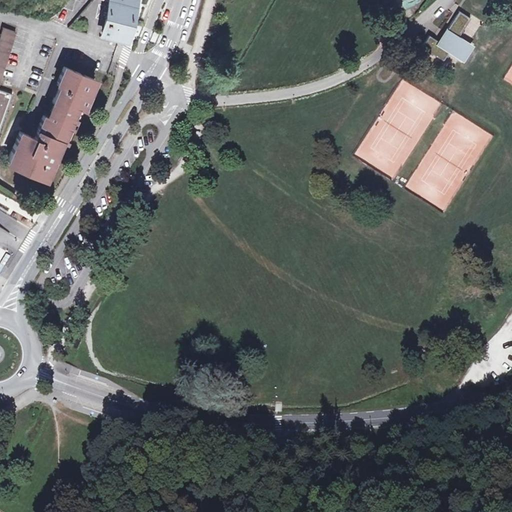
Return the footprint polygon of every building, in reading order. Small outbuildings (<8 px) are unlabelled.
[(132,0),(110,0),(102,31),(124,36),(132,0)] [(470,17),(459,10),(445,31),(447,33),(441,42),(429,35),(422,46),(444,60),(450,50),(460,57),(469,43),(458,37),(470,17)] [(0,75),(14,34),(1,29),(0,33),(0,75)] [(440,72),(430,66),(424,76),(434,82),(440,72)] [(102,83),(67,68),(58,88),(62,90),(49,119),(47,118),(37,141),(23,135),(9,168),(50,186),(67,147),(70,148),(84,114),(88,116),(102,83)] [(492,91),(481,84),(476,92),(487,99),(492,91)] [(0,125),(12,94),(0,89),(0,125)]
